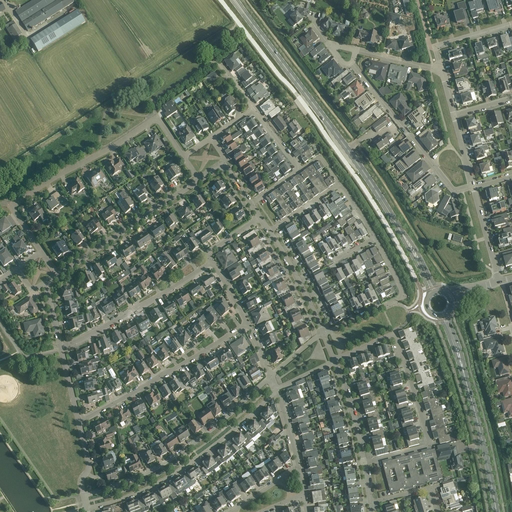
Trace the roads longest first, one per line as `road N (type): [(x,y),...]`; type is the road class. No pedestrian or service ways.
road 1 (secondary): [(398,228),(234,0)]
road 2 (residential): [(85,508),(182,468),(275,390)]
road 3 (residential): [(82,495),(174,456),(269,377)]
road 4 (residential): [(41,252),(14,203),(156,118)]
road 5 (residential): [(78,422),(246,323)]
road 6 (residential): [(363,463),(428,444),(393,332)]
road 7 (residential): [(472,186),(452,189),(351,64)]
road 8 (residential): [(60,349),(211,262)]
road 9 (residential): [(57,274),(197,181)]
road 10 (residential): [(323,333),(402,295),(374,239)]
road 11 (secondary): [(496,511),(466,383)]
